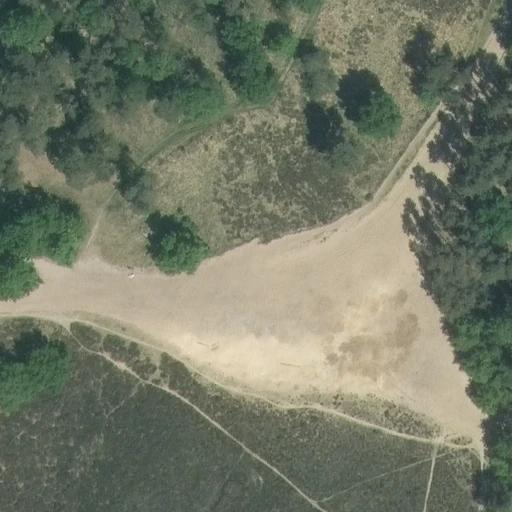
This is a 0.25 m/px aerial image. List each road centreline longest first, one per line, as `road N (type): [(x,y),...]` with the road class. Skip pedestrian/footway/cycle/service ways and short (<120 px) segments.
road 1 (unknown): [(511,6),(409,206),(323,274),(196,308),(58,295),(0,309)]
road 2 (unknown): [(511,418),(467,425),(137,308)]
road 3 (unknown): [(409,206),(353,389)]
